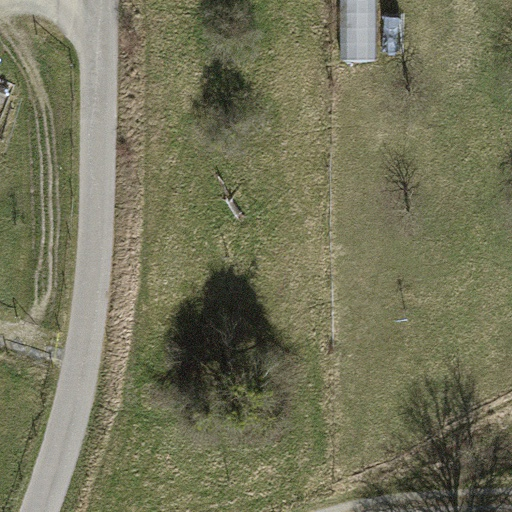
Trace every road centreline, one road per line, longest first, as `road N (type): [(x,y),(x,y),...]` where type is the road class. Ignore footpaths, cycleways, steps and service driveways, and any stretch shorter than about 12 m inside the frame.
road 1 (unclassified): [(104,0),(92,349),(34,511)]
road 2 (track): [(511,501),(368,500),(342,511)]
